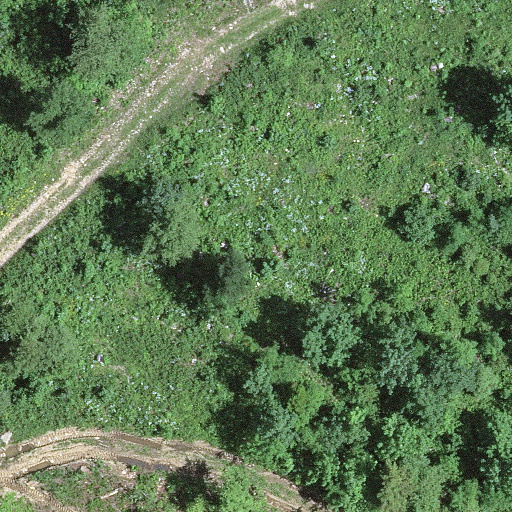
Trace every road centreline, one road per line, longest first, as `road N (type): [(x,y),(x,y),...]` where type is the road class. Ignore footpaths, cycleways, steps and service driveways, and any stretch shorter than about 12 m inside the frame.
road 1 (track): [(0,243),(200,50),(300,0)]
road 2 (track): [(0,454),(67,449),(200,462),(319,511)]
